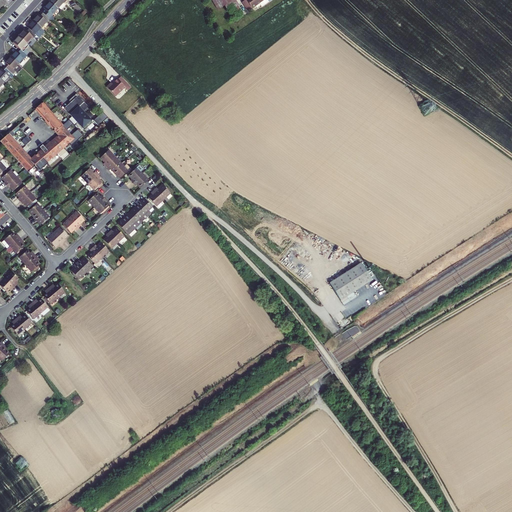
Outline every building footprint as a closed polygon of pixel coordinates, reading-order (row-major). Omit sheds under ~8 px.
[(51,0),(49,2),(57,9),(63,2),(64,3),(66,0),(65,0),(51,0)] [(211,0),(217,9),(224,6),(233,0),(211,0)] [(270,0),(245,0),(238,5),(234,0),(233,0),(224,6),(228,12),(229,11),(235,19),(258,3),(261,7),(270,0)] [(41,13),(49,20),(48,19),(52,16),(51,15),(57,9),(49,2),(44,9),(41,13)] [(46,23),(49,20),(41,13),(38,16),(38,15),(32,21),(39,28),(45,22),(46,23)] [(34,35),(39,28),(32,21),(26,28),(27,28),(24,31),(32,38),(35,36),(34,35)] [(32,38),(24,31),(24,30),(18,37),(26,44),(31,38),(32,38)] [(18,37),(12,43),(18,49),(25,56),(28,52),(25,50),(28,46),(26,44),(18,37)] [(15,51),(10,57),(17,64),(22,58),(23,59),(26,56),(25,56),(18,49),(16,52),(15,51)] [(12,70),(17,64),(10,57),(4,63),(6,64),(4,67),(12,75),(14,72),(12,70)] [(9,77),(12,75),(4,67),(1,70),(0,69),(0,80),(2,83),(8,76),(9,77)] [(132,87),(121,77),(118,80),(117,79),(112,84),(111,83),(107,87),(116,96),(125,87),(128,91),(132,87)] [(64,111),(84,133),(92,125),(82,115),(88,110),(78,98),(76,100),(75,98),(72,100),(68,104),(70,105),(64,111)] [(71,148),(83,138),(77,132),(70,138),(66,133),(72,127),(69,123),(62,128),(43,107),(42,106),(36,112),(46,123),(46,125),(48,127),(50,127),(59,138),(45,151),(42,147),(39,150),(42,153),(31,163),(7,137),(0,144),(0,145),(28,174),(36,168),(40,173),(48,166),(46,165),(68,145),(71,148)] [(102,115),(92,123),(97,129),(107,120),(102,115)] [(27,136),(22,141),(26,146),(32,140),(27,136)] [(103,166),(106,168),(115,159),(109,152),(100,159),(105,164),(103,166)] [(113,173),(121,165),(115,159),(106,168),(109,171),(110,170),(113,173)] [(124,168),(121,165),(113,173),(119,180),(127,172),(130,169),(126,166),(124,168)] [(126,176),(128,177),(131,181),(130,182),(132,185),(142,177),(140,174),(142,172),(137,166),(126,176)] [(88,184),(97,176),(95,173),(93,174),(89,170),(81,177),(88,184)] [(6,188),(15,179),(8,171),(0,178),(4,183),(3,185),(6,188)] [(100,179),(97,176),(88,184),(94,191),(97,188),(102,185),(102,184),(99,180),(100,179)] [(139,190),(147,182),(142,177),(132,185),(135,188),(136,187),(139,190)] [(21,185),(15,179),(6,188),(8,191),(9,189),(13,193),(21,185)] [(156,189),(153,192),(162,201),(169,195),(162,186),(157,191),(156,189)] [(20,204),(30,195),(24,188),(15,196),(19,199),(17,201),(20,204)] [(162,201),(153,192),(150,194),(152,196),(148,199),(155,207),(162,201)] [(35,201),(30,195),(20,204),(22,206),(24,205),(27,209),(35,201)] [(103,200),(101,197),(99,199),(96,195),(88,202),(93,208),(103,200)] [(103,200),(93,208),(99,215),(100,214),(107,208),(104,204),(106,202),(103,200)] [(137,206),(144,214),(147,217),(150,215),(147,212),(151,208),(144,200),(139,204),(137,202),(135,204),(137,206)] [(36,203),(35,201),(27,209),(29,210),(36,203)] [(34,219),(42,212),(37,205),(28,213),(34,219)] [(147,217),(144,214),(137,206),(130,212),(140,223),(147,217)] [(48,219),(42,212),(34,219),(40,226),(48,219)] [(140,223),(130,212),(123,218),(134,229),(140,223)] [(68,220),(77,229),(79,226),(78,225),(82,221),(75,213),(68,220)] [(127,236),(134,229),(123,218),(117,224),(127,236)] [(77,229),(68,220),(61,226),(68,233),(72,230),(74,232),(77,229)] [(62,239),(65,237),(58,229),(52,234),(61,244),(64,241),(62,239)] [(108,233),(116,243),(123,236),(116,229),(112,232),(111,230),(108,233)] [(116,243),(108,233),(105,236),(106,237),(103,240),(110,248),(116,243)] [(61,244),(52,234),(46,240),(53,248),(56,245),(58,246),(61,244)] [(7,251),(21,241),(17,237),(16,238),(13,235),(5,242),(2,245),(7,251)] [(24,245),(21,241),(7,251),(6,252),(9,255),(13,252),(15,256),(24,249),(22,247),(24,245)] [(91,248),(100,257),(107,251),(100,243),(96,247),(94,245),(91,248)] [(94,263),(100,257),(91,248),(89,250),(91,251),(86,255),(94,263)] [(19,260),(24,267),(35,259),(32,255),(30,256),(28,254),(19,260)] [(35,259),(24,267),(30,275),(39,268),(35,264),(37,262),(35,259)] [(75,263),(84,272),(90,266),(83,259),(79,262),(78,260),(75,263)] [(84,272),(75,263),(72,265),(74,267),(70,271),(77,279),(84,272)] [(340,300),(372,280),(361,263),(329,283),(340,300)] [(4,279),(13,288),(17,285),(16,283),(18,281),(11,273),(4,279)] [(10,292),(13,288),(4,279),(0,283),(0,287),(5,293),(8,290),(10,292)] [(50,289),(58,299),(66,293),(59,285),(56,287),(54,286),(50,289)] [(52,305),(58,299),(50,289),(47,292),(48,294),(45,297),(52,305)] [(49,308),(42,299),(40,302),(38,300),(34,304),(42,314),(49,308)] [(35,320),(42,314),(34,304),(30,307),(31,308),(28,311),(35,320)] [(32,324),(25,315),(22,318),(20,317),(17,319),(25,330),(32,324)] [(18,335),(25,330),(17,319),(14,321),(15,323),(11,326),(18,335)] [(361,331),(357,325),(343,333),(347,340),(361,331)] [(6,347),(1,342),(0,342),(0,359),(2,361),(9,353),(5,349),(6,347)]
